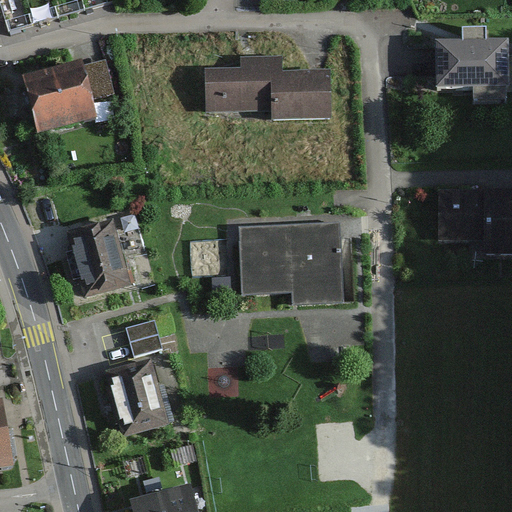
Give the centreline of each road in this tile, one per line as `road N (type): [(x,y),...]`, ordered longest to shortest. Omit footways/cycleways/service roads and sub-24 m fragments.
road 1 (residential): [(0,59),(139,24),(361,25),(377,40),(389,411)]
road 2 (tertiary): [(0,206),(45,354),(80,511)]
